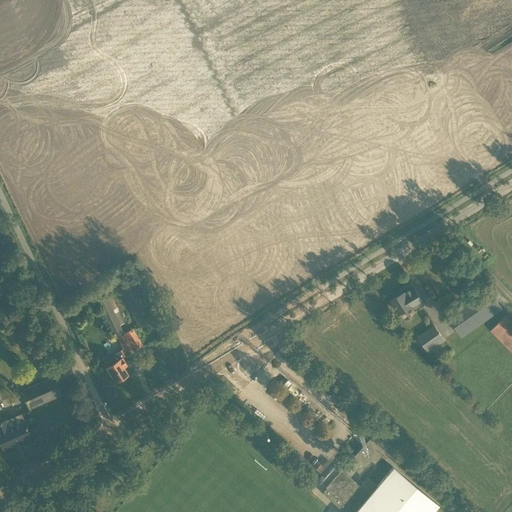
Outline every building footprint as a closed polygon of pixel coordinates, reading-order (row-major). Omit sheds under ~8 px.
[(139,327),(153,321),(130,272),(126,274),(127,277),(117,282),(139,327)] [(404,292),(391,300),(399,313),(412,305),(415,310),(424,304),(413,287),(404,292)] [(448,316),(462,336),(502,308),(488,288),(448,316)] [(116,338),(117,338),(123,348),(119,350),(123,356),(127,354),(136,349),(142,345),(132,329),(128,331),(124,334),(123,332),(119,325),(124,322),(112,297),(111,293),(109,294),(106,296),(105,295),(96,299),(99,306),(113,337),(115,336),(116,338)] [(511,321),(508,318),(506,315),(491,329),(511,350),(511,321)] [(444,339),(435,325),(419,336),(428,349),(444,339)] [(126,364),(122,357),(115,362),(112,356),(103,361),(112,376),(115,381),(127,374),(123,366),(126,364)] [(62,394),(54,376),(20,390),(29,409),(62,394)] [(21,413),(5,420),(0,422),(0,443),(3,449),(19,442),(21,445),(32,439),(24,421),(21,413)] [(387,443),(391,438),(379,427),(347,463),(359,473),(371,460),(374,463),(381,456),(393,466),(377,485),(367,477),(360,486),(341,469),(325,487),(352,511),(431,511),(438,504),(400,472),(402,469),(384,453),(390,446),(387,443)]
